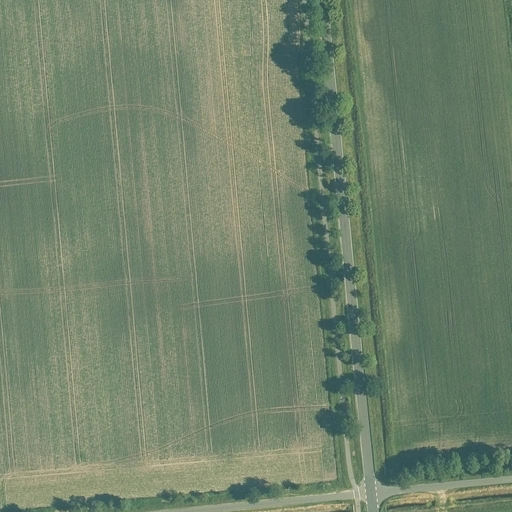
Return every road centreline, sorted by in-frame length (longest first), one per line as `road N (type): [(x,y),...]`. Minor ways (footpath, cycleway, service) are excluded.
road 1 (tertiary): [(323,0),(371,494)]
road 2 (unclassified): [(175,511),(371,494)]
road 3 (unclassified): [(371,494),(511,480)]
